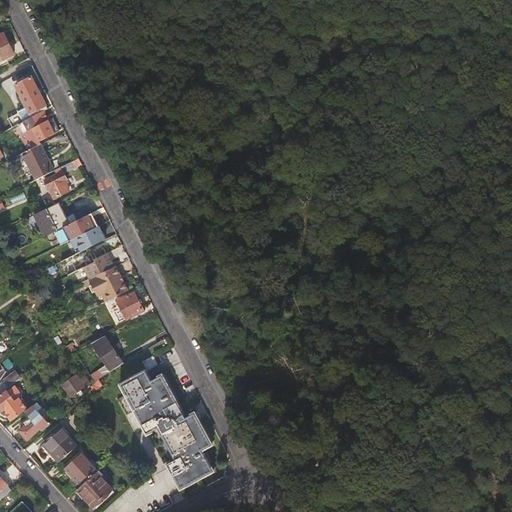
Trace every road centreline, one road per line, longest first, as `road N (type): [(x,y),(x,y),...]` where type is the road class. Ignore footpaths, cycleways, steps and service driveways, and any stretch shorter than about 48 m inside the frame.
road 1 (unclassified): [(12,0),(246,474)]
road 2 (track): [(511,327),(246,474)]
